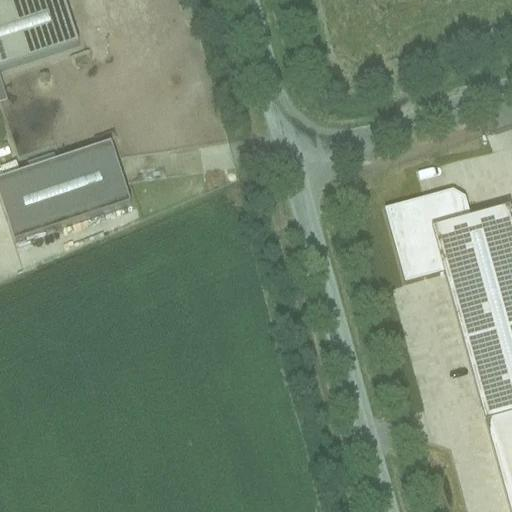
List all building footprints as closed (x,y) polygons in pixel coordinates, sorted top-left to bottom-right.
[(0,0),(0,75),(77,52),(61,0),(0,0)] [(511,0),(434,0),(450,44),(511,21),(511,0)] [(0,186),(0,206),(14,248),(130,210),(111,150),(0,186)] [(29,166),(31,172),(57,163),(55,156),(29,166)] [(451,188),(381,208),(403,288),(441,277),(483,425),(511,417),(511,230),(507,212),(473,222),(465,195),(451,188)] [(511,511),(511,417),(483,425),(507,511),(511,511)]
